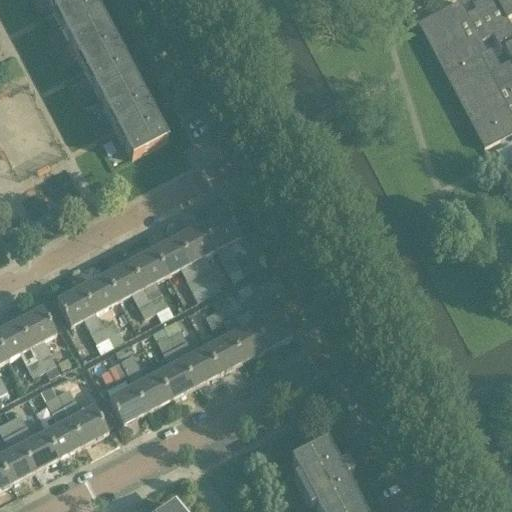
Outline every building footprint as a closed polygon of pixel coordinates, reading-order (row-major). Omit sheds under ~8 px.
[(44,0),(69,47),(104,28),(91,3),(96,0),(44,0)] [(511,0),(488,0),(472,8),(475,13),(464,19),(457,7),(417,28),(470,128),(483,153),(511,137),(511,34),(506,23),(511,19),(511,0)] [(117,52),(104,28),(69,47),(100,106),(135,87),(122,62),(128,58),(123,49),(117,52)] [(135,87),(100,106),(130,165),(166,147),(152,121),(160,117),(154,107),(148,111),(135,87)] [(45,194),(6,208),(15,234),(53,220),(48,206),(54,204),(50,191),(56,189),(54,181),(42,185),(45,194)] [(216,256),(215,257),(220,266),(233,259),(228,250),(241,243),(227,217),(202,230),(216,256)] [(196,279),(197,278),(208,272),(203,263),(215,257),(216,256),(202,230),(178,242),(192,269),(191,269),(196,279)] [(178,242),(154,255),(168,282),(191,269),(192,269),(178,242)] [(148,304),(149,304),(160,298),(155,288),(168,282),(154,255),(130,267),(144,294),(143,294),(148,304)] [(227,280),(228,279),(239,273),(233,259),(220,266),(227,280)] [(130,267),(105,280),(119,307),(143,294),(144,294),(130,267)] [(197,278),(204,292),(216,286),(208,272),(197,278)] [(244,283),(239,273),(228,279),(233,289),(244,283)] [(204,292),(197,278),(196,279),(185,285),(192,299),(204,292)] [(81,293),(95,319),(119,307),(105,280),(81,293)] [(252,297),(248,289),(236,295),(240,303),(252,297)] [(83,326),(89,336),(101,330),(95,319),(81,293),(56,305),(70,332),(83,326)] [(247,317),(248,317),(259,311),(252,297),(240,303),(247,317)] [(167,312),(160,298),(149,304),(156,318),(167,312)] [(228,310),(223,301),(223,300),(213,305),(213,306),(217,315),(228,310)] [(136,310),(144,323),(156,318),(149,304),(148,304),(136,310)] [(216,315),(224,329),(235,323),(228,310),(217,315),(216,315)] [(278,314),(265,322),(259,311),(248,317),(254,328),(268,355),(293,342),(278,314)] [(42,314),(17,326),(37,363),(49,357),(44,348),(57,341),(42,314)] [(211,335),(224,329),(216,315),(204,322),(211,335)] [(244,368),(268,355),(254,328),(241,334),(235,323),(224,329),(230,340),(229,340),(244,368)] [(119,337),(112,324),(101,330),(108,343),(119,337)] [(0,335),(0,352),(8,366),(20,360),(25,369),(37,363),(17,326),(0,335)] [(96,349),(108,343),(101,330),(89,336),(96,349)] [(169,342),(163,332),(151,338),(157,349),(169,342)] [(169,342),(175,355),(189,348),(182,335),(169,342)] [(229,340),(205,353),(220,380),(244,368),(229,340)] [(175,355),(169,342),(157,349),(163,361),(174,355),(175,355)] [(196,393),(220,380),(205,353),(195,359),(189,348),(175,355),(174,355),(180,366),(181,366),(196,393)] [(44,377),(56,371),(49,357),(37,363),(44,377)] [(131,361),(120,367),(127,381),(139,375),(131,361)] [(32,383),(44,377),(37,363),(25,369),(32,383)] [(196,393),(181,366),(180,366),(157,378),(171,406),(196,393)] [(127,381),(120,367),(109,373),(116,387),(127,381)] [(144,385),(139,375),(127,381),(133,391),(147,419),(171,406),(157,378),(144,385)] [(133,391),(108,404),(123,432),(147,419),(133,391)] [(44,407),(55,400),(51,392),(39,398),(44,407)] [(56,400),(64,414),(76,407),(68,394),(56,400)] [(44,407),(52,420),(64,414),(56,400),(55,400),(44,407)] [(94,412),(70,424),(69,425),(84,452),(108,439),(94,412)] [(70,424),(64,414),(52,420),(57,431),(45,437),(59,465),(84,452),(69,425),(70,424)] [(20,419),(8,425),(16,439),(27,433),(20,419)] [(0,440),(3,446),(16,439),(8,425),(0,429),(0,440)] [(33,443),(27,433),(16,439),(21,450),(35,477),(59,465),(45,437),(33,443)] [(339,471),(326,447),(291,466),(314,511),(347,511),(358,507),(345,484),(353,480),(347,467),(339,471)] [(21,450),(0,460),(0,468),(11,490),(35,477),(21,450)] [(0,495),(11,490),(0,468),(0,495)]
